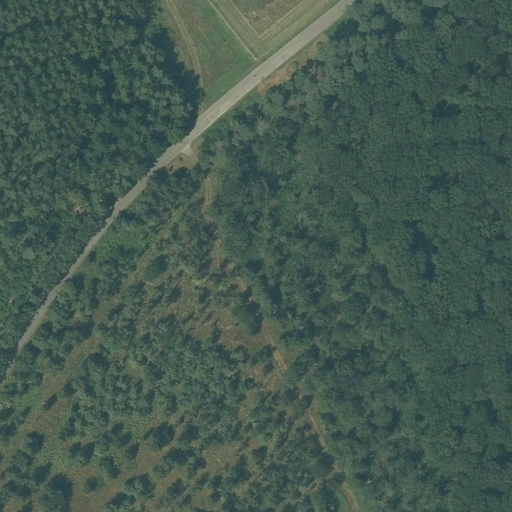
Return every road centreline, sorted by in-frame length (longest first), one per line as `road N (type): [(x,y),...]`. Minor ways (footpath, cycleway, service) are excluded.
road 1 (unclassified): [(0,371),(30,318),(119,204),(199,120),(351,0)]
road 2 (track): [(161,0),(188,51),(199,120)]
